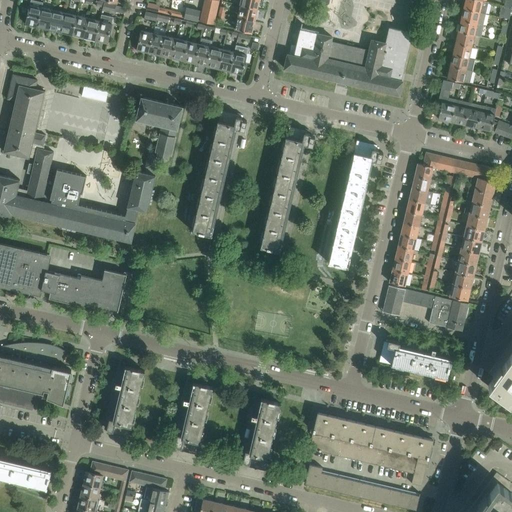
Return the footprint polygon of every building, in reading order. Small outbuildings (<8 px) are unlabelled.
[(187,0),(187,8),(201,8),(201,0),(187,0)] [(214,24),(219,0),(217,0),(204,0),(200,21),(214,24)] [(241,0),(242,0),(241,5),(257,9),(258,0),(241,0)] [(486,13),(488,2),(488,1),(483,0),(483,1),(479,0),(465,0),(463,8),(486,13)] [(114,12),(115,6),(104,3),(103,7),(102,9),(114,12)] [(158,12),(159,7),(159,6),(147,3),(146,9),(158,12)] [(37,26),(42,7),(30,4),(25,23),(37,26)] [(254,21),(257,9),(241,5),(238,17),(254,21)] [(49,29),(53,9),(42,7),(37,26),(49,29)] [(186,7),(184,18),(198,21),(200,11),(186,7)] [(486,13),(463,8),(460,20),(477,24),(477,23),(483,24),(486,13)] [(60,32),(65,12),(53,9),(49,29),(60,32)] [(156,19),(157,14),(146,11),(144,17),(156,20),(156,19)] [(72,34),(77,15),(65,12),(60,32),(72,34)] [(84,37),(88,17),(77,15),(72,34),(84,37)] [(95,40),(100,20),(88,17),(84,37),(95,40)] [(251,33),(254,21),(238,17),(236,29),(251,33)] [(107,42),(112,23),(100,20),(95,40),(107,42)] [(474,35),(477,24),(460,20),(458,31),(474,35)] [(401,80),(411,33),(389,28),(385,43),(371,40),(369,50),(331,41),(332,36),(318,33),(319,32),(301,27),(294,55),(287,54),(284,68),(339,80),(338,82),(344,84),(345,82),(399,94),(402,80),(401,80)] [(149,52),(153,32),(141,29),(137,49),(149,52)] [(472,47),(474,35),(458,31),(455,43),(472,47)] [(160,55),(165,35),(153,32),(149,52),(160,55)] [(249,41),(251,36),(251,35),(239,32),(238,37),(237,41),(244,43),(245,40),(249,41)] [(172,57),(176,38),(165,35),(160,55),(172,57)] [(211,46),(212,46),(213,40),(201,37),(200,43),(195,63),(207,65),(211,46)] [(183,60),(188,40),(176,38),(172,57),(183,60)] [(195,63),(200,43),(188,40),(183,60),(195,63)] [(469,58),(472,47),(455,43),(453,54),(469,58)] [(235,51),(234,51),(230,71),(242,73),(248,47),(236,45),(235,51)] [(223,48),(212,46),(211,46),(207,65),(218,68),(223,48)] [(230,71),(234,51),(223,48),(218,68),(230,71)] [(450,66),(472,71),(475,59),(469,58),(453,54),(450,66)] [(450,66),(447,78),(457,80),(464,82),(469,83),(472,71),(450,66)] [(49,171),(53,151),(42,149),(43,145),(45,134),(35,132),(45,90),(35,88),(37,80),(13,74),(7,99),(16,100),(4,151),(29,157),(30,156),(35,158),(28,190),(17,188),(19,180),(0,174),(0,213),(11,216),(12,213),(93,232),(131,241),(133,232),(136,222),(135,222),(138,209),(147,211),(155,175),(154,175),(135,170),(135,172),(127,207),(125,215),(78,204),(80,192),(82,193),(86,175),(56,168),(55,173),(49,171)] [(443,80),(442,86),(452,88),(453,82),(443,80)] [(106,101),(108,93),(109,90),(85,84),(82,95),(106,101)] [(451,121),(456,98),(449,97),(450,90),(441,88),(438,103),(441,104),(438,118),(451,121)] [(178,129),(183,105),(141,96),(136,117),(131,117),(128,127),(145,131),(147,122),(162,125),(161,133),(160,133),(156,151),(154,150),(153,154),(149,153),(145,166),(155,168),(154,175),(155,175),(156,168),(157,169),(159,160),(164,161),(168,159),(169,154),(171,155),(176,136),(175,136),(177,129),(178,129)] [(465,124),(470,102),(456,98),(451,121),(465,124)] [(478,127),(483,105),(470,102),(465,124),(478,127)] [(494,118),(494,119),(496,108),(483,105),(478,127),(491,130),(491,129),(494,118)] [(236,128),(240,129),(244,130),(247,120),(242,119),(242,117),(240,117),(241,113),(221,108),(218,120),(192,230),(211,235),(236,128)] [(500,133),(505,122),(499,119),(498,120),(494,119),(494,118),(491,129),(495,130),(494,131),(500,133)] [(506,136),(509,127),(511,124),(505,122),(500,133),(506,136)] [(290,205),(303,150),(304,144),(312,145),(314,136),(310,135),(310,133),(308,132),(309,129),(289,124),(286,136),(260,246),(280,251),(282,239),(290,205)] [(348,267),(371,166),(373,160),(381,161),(383,152),(378,151),(379,149),(376,148),(377,144),(357,140),(354,152),(354,151),(328,263),(348,267)] [(429,165),(432,153),(426,151),(423,164),(429,165)] [(436,167),(439,154),(432,153),(429,165),(433,166),(436,167)] [(441,168),(444,156),(439,154),(436,167),(441,168)] [(448,170),(451,157),(444,156),(441,168),(448,170)] [(457,172),(460,159),(451,157),(448,170),(457,172)] [(463,173),(466,161),(460,159),(457,172),(463,173)] [(470,175),(473,163),(466,161),(463,173),(470,175)] [(430,179),(433,166),(429,165),(423,164),(418,163),(415,175),(430,179)] [(473,163),(470,175),(478,177),(475,189),(472,201),(490,206),(493,193),(495,181),(492,180),(494,168),(473,163)] [(129,172),(129,166),(114,164),(113,170),(129,172)] [(427,191),(430,179),(415,175),(412,187),(427,191)] [(424,202),(427,191),(412,187),(409,199),(424,202)] [(422,214),(424,202),(409,199),(406,210),(422,214)] [(487,217),(490,206),(472,201),(469,213),(487,217)] [(419,226),(422,214),(406,210),(404,222),(419,226)] [(484,229),(487,217),(469,213),(466,225),(484,229)] [(416,237),(419,226),(404,222),(401,233),(416,237)] [(481,241),(484,229),(466,225),(463,237),(481,241)] [(413,249),(416,237),(401,233),(398,245),(413,249)] [(478,252),(481,241),(463,237),(461,248),(478,252)] [(81,278),(47,270),(51,255),(0,242),(0,285),(24,291),(49,297),(86,306),(86,305),(92,303),(118,309),(117,310),(118,311),(127,273),(105,268),(104,269),(106,270),(103,279),(82,274),(81,278)] [(410,261),(413,249),(398,245),(395,257),(410,261)] [(476,264),(478,252),(461,248),(458,260),(476,264)] [(408,272),(410,261),(395,257),(392,269),(408,272)] [(473,276),(476,264),(458,260),(455,272),(473,276)] [(405,285),(408,272),(392,269),(389,281),(405,285)] [(470,288),(473,276),(455,272),(452,284),(470,288)] [(467,300),(470,288),(452,284),(449,295),(467,300)] [(403,301),(406,289),(389,285),(382,311),(399,315),(403,301)] [(409,302),(412,290),(406,288),(406,289),(403,301),(409,302)] [(415,304),(418,291),(412,290),(409,302),(415,304)] [(421,305),(424,293),(418,291),(415,304),(421,305)] [(427,306),(430,294),(424,293),(421,305),(427,306)] [(432,308),(435,295),(430,294),(427,306),(432,308)] [(432,308),(429,322),(435,324),(462,330),(468,303),(442,297),(435,295),(432,308)] [(447,377),(452,357),(434,353),(435,348),(431,347),(430,352),(399,345),(400,342),(388,339),(388,342),(384,341),(379,360),(391,363),(391,364),(447,377)] [(57,363),(65,350),(62,349),(58,347),(55,346),(51,345),(47,344),(43,343),(40,343),(36,342),(32,342),(30,342),(25,342),(20,342),(17,342),(13,343),(10,344),(6,344),(2,346),(0,353),(0,352),(0,402),(32,410),(37,390),(42,391),(42,394),(63,403),(71,370),(50,365),(50,362),(57,363)] [(511,398),(511,348),(509,346),(489,373),(494,377),(488,386),(510,402),(511,398)] [(145,370),(125,366),(121,382),(113,381),(113,384),(120,386),(113,418),(110,417),(107,428),(109,429),(108,433),(128,438),(131,426),(145,370)] [(193,382),(189,398),(182,397),(181,400),(188,402),(181,434),(178,433),(175,445),(177,445),(177,449),(196,454),(199,442),(213,386),(193,382)] [(280,402),(261,398),(257,415),(249,413),(249,417),(256,418),(249,450),(246,449),(243,461),(246,461),(245,465),(265,470),(267,458),(268,458),(280,402)] [(427,457),(431,442),(432,438),(318,411),(309,448),(414,473),(411,483),(421,485),(426,463),(428,463),(429,458),(427,457)] [(51,468),(0,456),(0,476),(47,488),(47,486),(48,481),(49,481),(51,468)] [(92,460),(90,472),(97,473),(99,462),(92,460)] [(99,462),(97,473),(104,475),(106,464),(99,462)] [(416,509),(420,493),(419,492),(418,494),(322,472),(323,466),(310,463),(305,483),(306,483),(306,482),(415,507),(415,509),(416,509)] [(111,477),(114,465),(106,464),(104,475),(111,477)] [(119,479),(121,467),(114,465),(111,477),(119,479)] [(126,480),(129,469),(121,467),(119,479),(122,479),(126,480)] [(135,482),(138,471),(132,470),(129,481),(135,482)] [(87,471),(84,483),(101,487),(104,488),(105,481),(103,481),(104,475),(97,473),(90,472),(87,471)] [(141,484),(144,472),(138,471),(135,482),(141,484)] [(146,485),(149,474),(144,472),(141,484),(146,485)] [(475,511),(508,511),(511,507),(511,493),(510,492),(511,489),(511,483),(496,472),(470,508),(475,511)] [(153,486),(155,475),(149,474),(146,485),(147,485),(152,486),(153,486)] [(158,488),(161,477),(155,475),(153,486),(158,488)] [(165,489),(167,478),(161,477),(158,488),(165,489)] [(84,483),(81,495),(98,499),(101,499),(102,493),(100,493),(101,487),(84,483)] [(147,485),(144,498),(148,499),(165,503),(168,490),(165,489),(158,488),(153,486),(152,486),(147,485)] [(81,495),(78,506),(96,510),(98,511),(99,505),(101,499),(98,499),(81,495)] [(141,498),(138,510),(145,511),(163,511),(165,503),(148,499),(144,498),(141,498)] [(212,511),(215,502),(203,499),(197,498),(194,510),(200,511),(199,511),(212,511)] [(224,511),(227,504),(215,502),(212,511),(224,511)]
